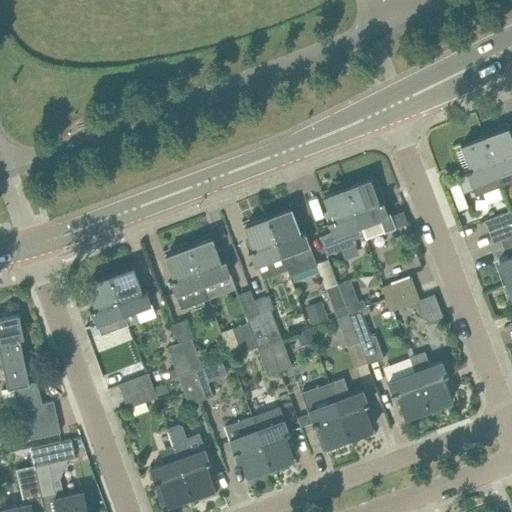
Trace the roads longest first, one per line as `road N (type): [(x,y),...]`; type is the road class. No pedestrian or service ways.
road 1 (tertiary): [(34,246),(390,110)]
road 2 (unclassified): [(502,418),(390,110)]
road 3 (unclassified): [(129,511),(34,246)]
road 4 (unclassified): [(502,418),(250,511)]
road 5 (unclassified): [(376,511),(511,460)]
road 6 (tertiary): [(390,110),(499,56)]
